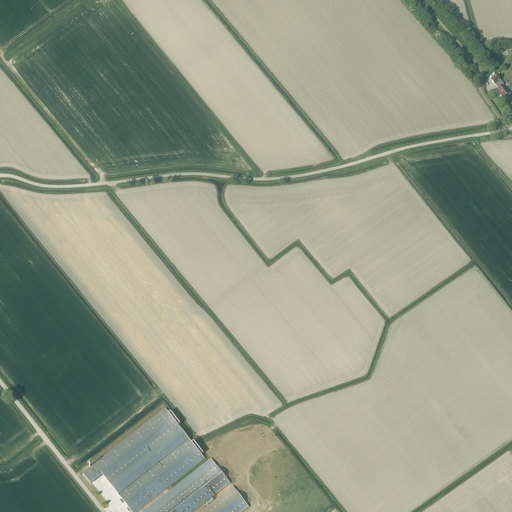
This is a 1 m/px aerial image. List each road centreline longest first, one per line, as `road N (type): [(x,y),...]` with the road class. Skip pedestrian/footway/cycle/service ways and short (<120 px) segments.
road 1 (unclassified): [(0,175),(47,186),(175,174),(278,178),(511,130)]
road 2 (unclassified): [(103,511),(0,381)]
